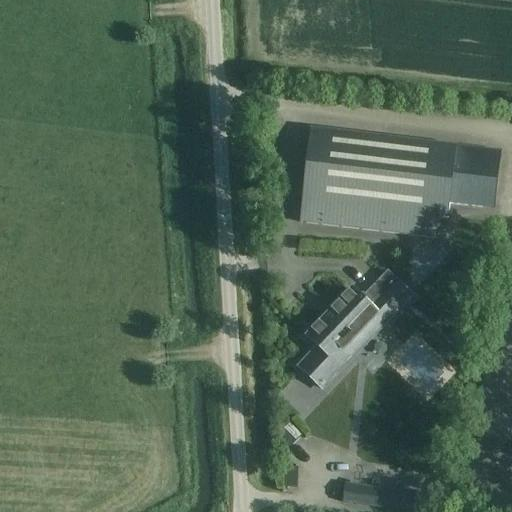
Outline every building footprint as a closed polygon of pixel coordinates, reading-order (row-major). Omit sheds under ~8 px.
[(487,150),(489,129),(464,126),(461,148),(311,130),(300,223),(440,240),(442,220),(449,221),(452,194),(465,196),(470,158),(469,158),(470,148),(487,150)] [(390,303),(375,287),(364,300),(351,288),(305,336),(334,363),(379,315),(390,303)] [(289,424),(277,436),(290,449),(302,437),(289,424)] [(284,469),(284,489),(297,489),(298,469),(284,469)] [(399,511),(416,511),(418,496),(338,485),(336,503),(399,511)]
